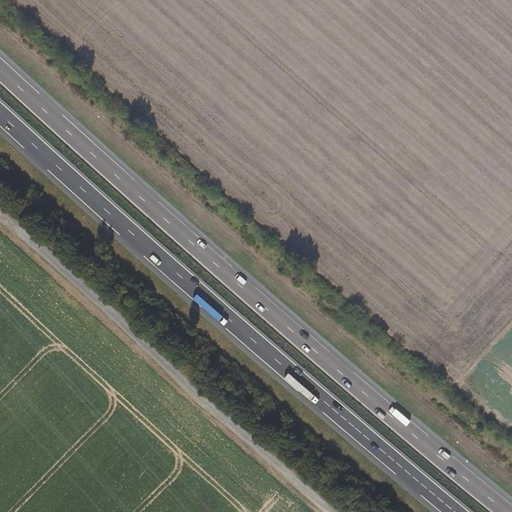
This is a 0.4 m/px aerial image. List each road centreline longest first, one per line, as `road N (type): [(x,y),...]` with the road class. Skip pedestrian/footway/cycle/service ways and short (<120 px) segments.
road 1 (trunk): [(506,511),(301,341),(0,69)]
road 2 (trunk): [(0,114),(454,511)]
